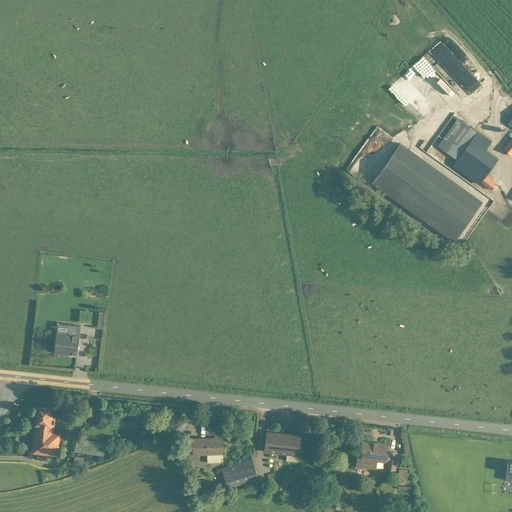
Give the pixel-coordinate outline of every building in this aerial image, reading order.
[(405,69),(440,101),(455,86),(448,80),(462,65),(434,38),(405,69)] [(401,80),(397,84),(410,96),(414,92),(401,80)] [(453,163),(492,191),(499,181),(490,174),(500,159),(489,152),(495,143),(462,121),(444,148),(457,157),(453,163)] [(378,182),(458,239),(484,202),(404,145),(378,182)] [(54,352),(78,355),(81,326),(57,324),(54,352)] [(7,431),(26,403),(21,400),(2,427),(7,431)] [(36,406),(32,454),(59,456),(61,433),(54,433),(55,418),(51,417),(52,407),(36,406)] [(265,452),(299,456),(302,435),(268,431),(265,452)] [(217,437),(190,437),(190,454),(217,454),(217,437)] [(91,447),(92,442),(74,438),(73,444),(70,444),(69,449),(99,455),(101,449),(91,447)] [(378,469),(378,463),(387,463),(388,443),(363,441),(362,456),(358,456),(357,467),(378,469)] [(252,460),(219,470),(226,493),(259,482),(252,460)]
